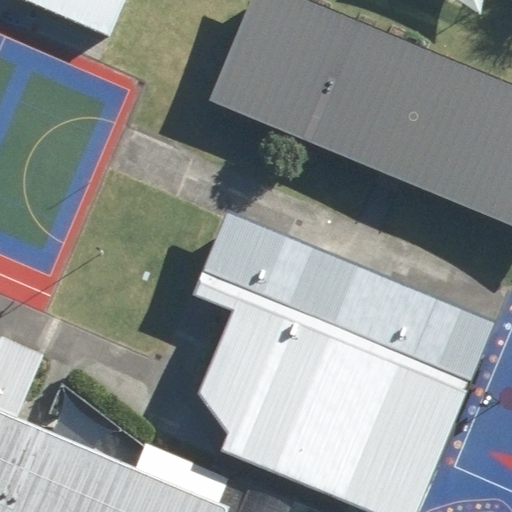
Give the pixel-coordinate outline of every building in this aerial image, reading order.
[(100,0),(25,0),(88,28),(100,0)] [(511,87),(318,0),(254,0),(213,91),(511,225),(511,87)] [(501,0),(446,0),(493,20),(501,0)] [(422,511),(501,336),(225,214),(190,292),(237,313),(201,393),(228,432),(219,452),(354,511),(422,511)] [(0,320),(3,313),(0,312),(0,468),(104,511),(158,511),(186,447),(0,369),(0,320)]
